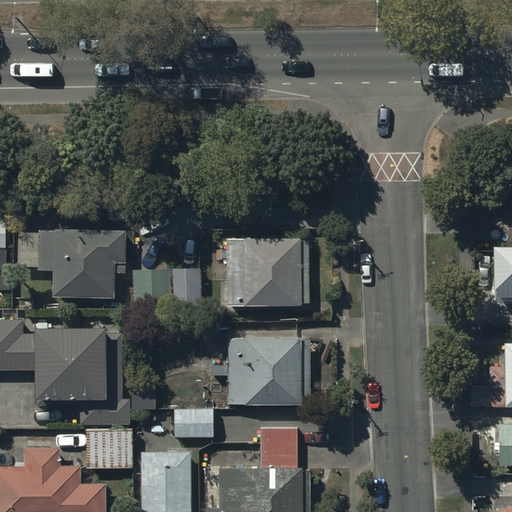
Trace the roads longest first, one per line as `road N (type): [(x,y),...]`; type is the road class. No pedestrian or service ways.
road 1 (residential): [(391,56),(400,511)]
road 2 (trunk): [(391,56),(0,60)]
road 3 (trunk): [(511,54),(391,56)]
